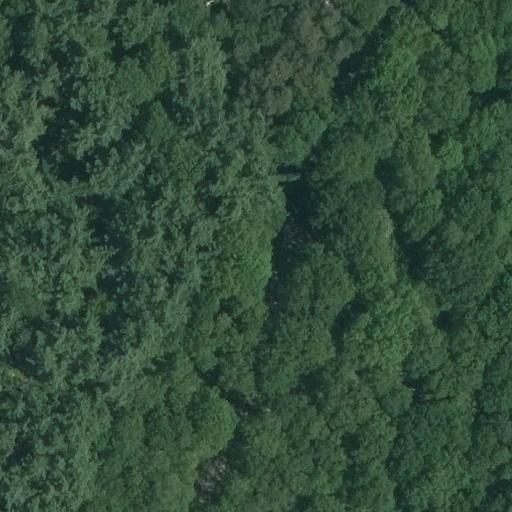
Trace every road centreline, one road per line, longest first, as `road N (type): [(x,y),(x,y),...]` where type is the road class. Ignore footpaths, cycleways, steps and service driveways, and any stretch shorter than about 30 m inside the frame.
road 1 (unclassified): [(188,511),(248,388),(310,180),(398,0)]
road 2 (track): [(466,511),(376,373),(296,223)]
road 3 (track): [(231,429),(345,374),(388,373)]
